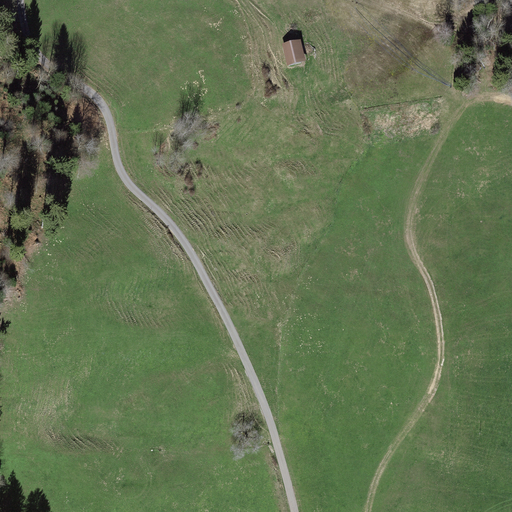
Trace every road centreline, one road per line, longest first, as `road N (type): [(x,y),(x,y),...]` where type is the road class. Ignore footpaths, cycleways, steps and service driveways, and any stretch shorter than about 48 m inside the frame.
road 1 (track): [(293,511),(264,391),(190,250),(122,178),(106,103),(16,40),(14,0)]
road 2 (track): [(368,511),(370,488),(443,363),(438,309),(411,237)]
